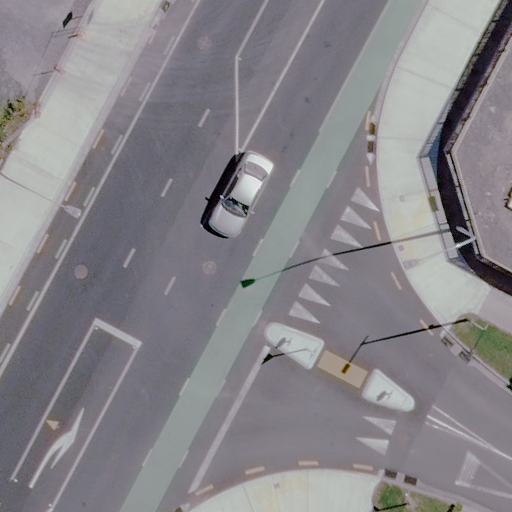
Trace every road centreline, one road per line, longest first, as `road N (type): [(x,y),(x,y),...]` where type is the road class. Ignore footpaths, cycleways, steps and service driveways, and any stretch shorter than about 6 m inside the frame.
road 1 (residential): [(144,271),(511,444)]
road 2 (secondary): [(144,271),(291,0)]
road 3 (secondary): [(18,511),(144,271)]
